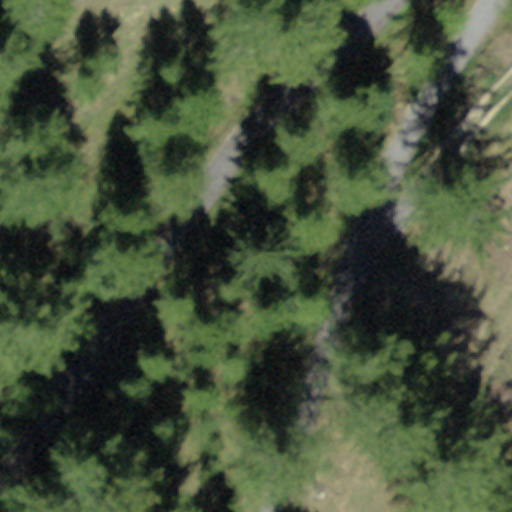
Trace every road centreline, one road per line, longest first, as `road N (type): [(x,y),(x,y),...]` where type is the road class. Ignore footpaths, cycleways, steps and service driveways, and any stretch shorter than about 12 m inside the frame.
road 1 (track): [(392,0),(214,181),(0,482)]
road 2 (track): [(277,511),(317,361),(398,167),(499,0)]
road 3 (track): [(345,298),(405,230),(470,118),(511,73)]
